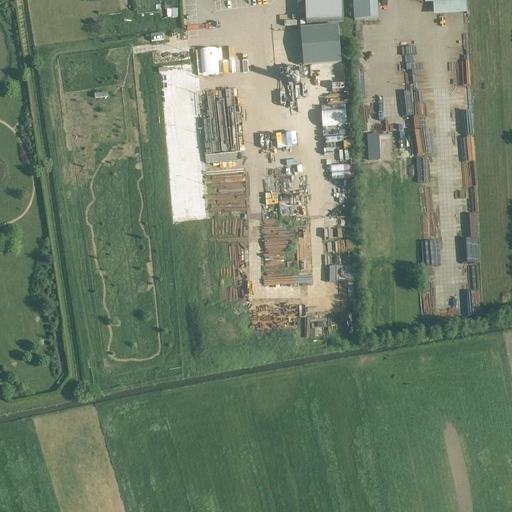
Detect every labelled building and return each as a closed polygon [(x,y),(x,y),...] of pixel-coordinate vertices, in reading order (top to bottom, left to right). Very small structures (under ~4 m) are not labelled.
[(304,0),(306,24),(343,22),(341,0),(304,0)] [(353,0),(354,20),(379,19),(377,0),(353,0)] [(338,27),(299,30),(302,66),(341,63),(338,27)] [(343,109),(318,109),(319,127),(344,127),(343,109)] [(409,134),(413,159),(426,157),(422,132),(409,134)] [(366,161),(378,160),(377,134),(365,134),(366,161)]
